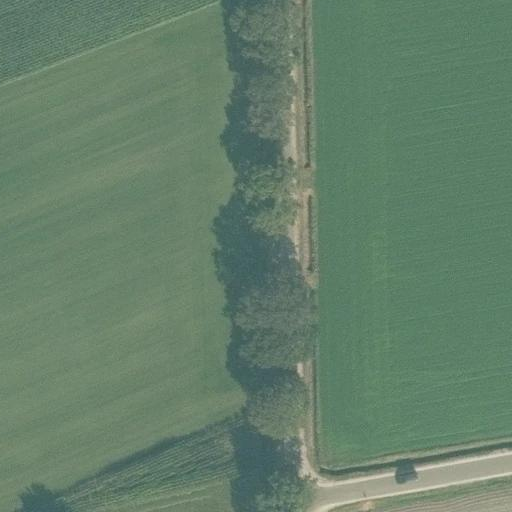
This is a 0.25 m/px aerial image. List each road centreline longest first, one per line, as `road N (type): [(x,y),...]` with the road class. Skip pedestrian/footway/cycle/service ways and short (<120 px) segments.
road 1 (unclassified): [(294,501),(277,0)]
road 2 (unclassified): [(294,501),(511,464)]
